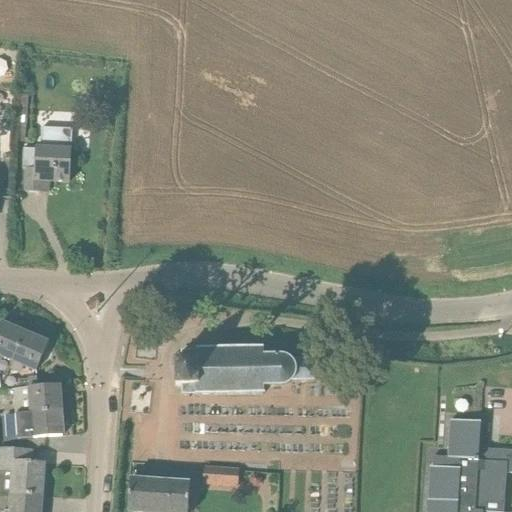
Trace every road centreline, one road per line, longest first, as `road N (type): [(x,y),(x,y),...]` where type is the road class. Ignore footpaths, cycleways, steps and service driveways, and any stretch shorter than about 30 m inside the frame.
road 1 (tertiary): [(511,303),(426,312),(195,272),(127,282)]
road 2 (tertiary): [(96,511),(100,359)]
